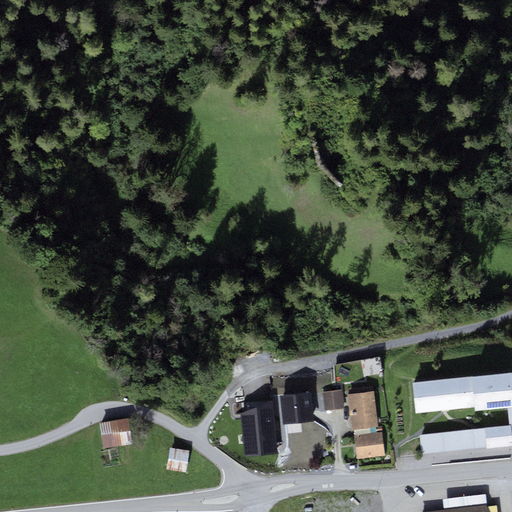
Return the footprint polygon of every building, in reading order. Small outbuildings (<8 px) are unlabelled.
[(511,372),(413,383),(416,413),(475,407),(475,411),(508,408),(511,407),(511,372)] [(341,391),(322,393),(325,413),(344,410),(341,391)] [(375,394),(349,396),(353,432),(379,429),(375,394)] [(309,397),(281,400),(284,427),(312,424),(309,397)] [(126,424),(99,428),(102,449),(130,445),(126,424)] [(510,425),(485,428),(487,447),(487,449),(511,446),(511,444),(511,437),(510,425)] [(487,447),(485,428),(474,430),(476,449),(487,447)] [(476,449),(474,430),(420,435),(422,455),(476,449)] [(382,436),(354,439),(357,461),(384,457),(382,436)] [(191,453),(171,450),(167,471),(187,474),(191,453)] [(485,492),(443,498),(445,511),(487,505),(485,492)]
